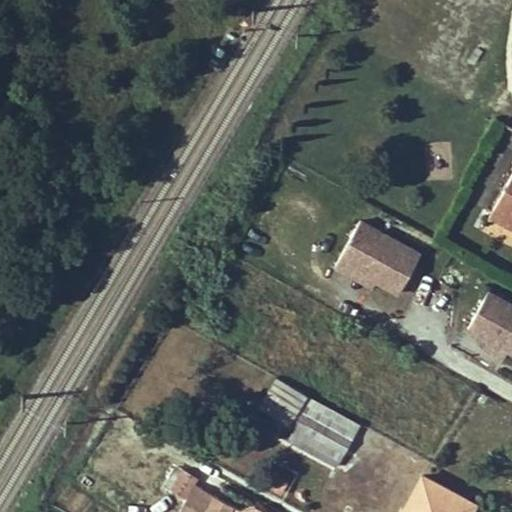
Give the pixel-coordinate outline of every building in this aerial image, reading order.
[(511,176),(495,208),(511,217),(511,176)] [(511,226),(511,217),(495,208),(491,215),(511,226)] [(364,222),(339,267),(354,276),(359,267),(380,278),(378,281),(402,293),(423,254),(364,222)] [(359,267),(354,276),(375,287),(378,281),(380,278),(359,267)] [(511,301),(492,290),(471,329),(511,351),(511,301)] [(300,409),(292,423),(296,425),(305,430),(313,416),(300,409)] [(337,465),(353,438),(313,416),(305,430),(296,425),(289,438),(337,465)] [(461,511),(469,498),(426,475),(405,511),(461,511)] [(229,506),(212,498),(204,511),(226,511),(227,511),(229,506)] [(472,511),(477,503),(469,498),(461,511),(472,511)]
